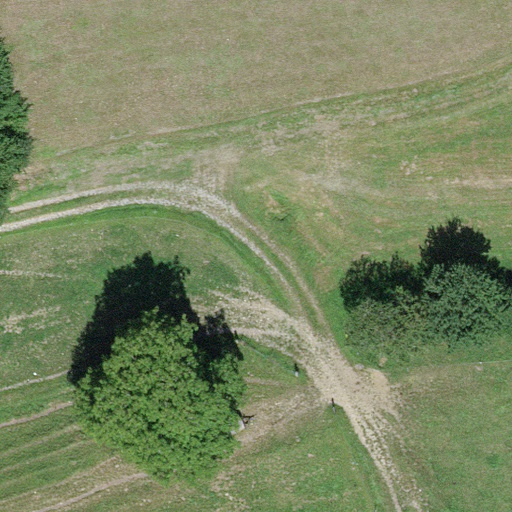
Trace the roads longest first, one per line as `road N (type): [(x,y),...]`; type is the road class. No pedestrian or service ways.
road 1 (track): [(0,231),(213,200),(302,305),(344,402)]
road 2 (track): [(344,402),(245,456),(37,511)]
road 3 (track): [(396,511),(344,402)]
